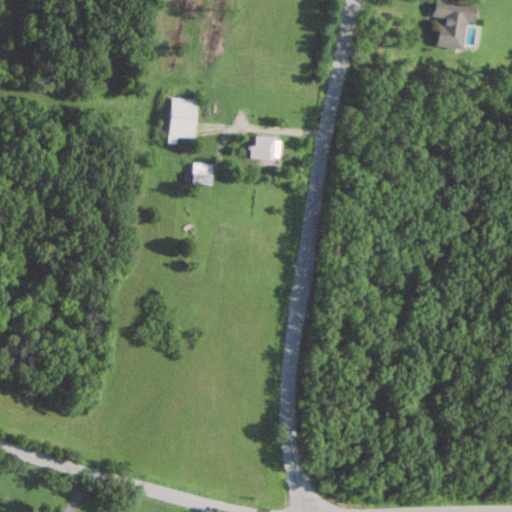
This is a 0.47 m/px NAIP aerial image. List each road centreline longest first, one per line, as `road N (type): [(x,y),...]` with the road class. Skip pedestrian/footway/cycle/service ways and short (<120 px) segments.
road 1 (residential): [(317,511),(294,477),(286,365),(355,0)]
road 2 (residential): [(247,511),(0,440)]
